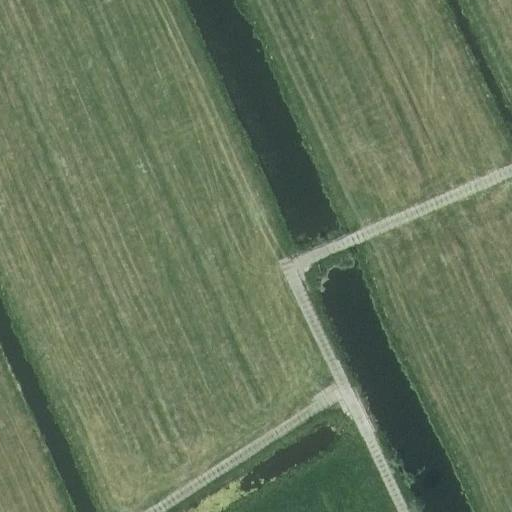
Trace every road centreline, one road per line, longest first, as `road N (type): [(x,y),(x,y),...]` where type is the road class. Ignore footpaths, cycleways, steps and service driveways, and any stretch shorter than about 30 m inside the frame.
road 1 (track): [(398,511),(289,274),(511,171)]
road 2 (track): [(341,388),(149,511)]
